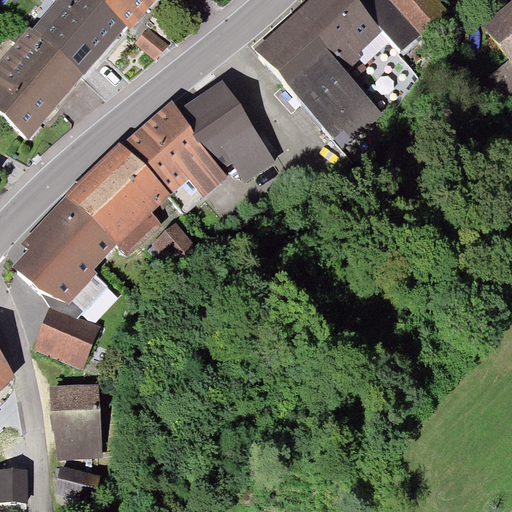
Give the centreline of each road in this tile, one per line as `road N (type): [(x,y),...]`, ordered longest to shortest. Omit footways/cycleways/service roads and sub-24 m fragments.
road 1 (secondary): [(271,0),(82,156),(0,237)]
road 2 (track): [(365,331),(284,354),(251,392),(220,442),(213,511)]
road 3 (residential): [(0,305),(27,390),(39,511)]
